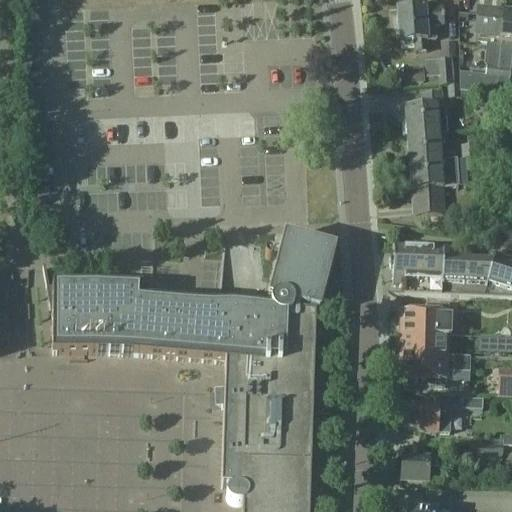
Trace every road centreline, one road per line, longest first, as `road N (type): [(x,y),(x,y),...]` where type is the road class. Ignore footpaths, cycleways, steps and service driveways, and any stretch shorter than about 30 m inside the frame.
road 1 (residential): [(364,497),(368,368),(338,0)]
road 2 (residential): [(83,511),(86,379),(26,378),(18,511)]
